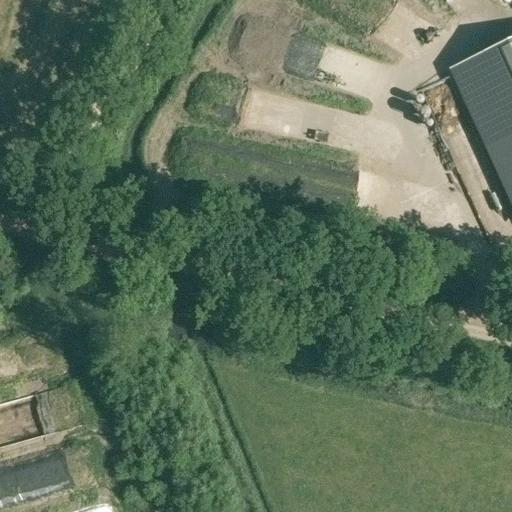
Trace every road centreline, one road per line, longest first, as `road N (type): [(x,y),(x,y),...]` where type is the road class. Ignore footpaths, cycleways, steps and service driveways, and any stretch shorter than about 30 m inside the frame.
road 1 (track): [(26,240),(511,343)]
road 2 (track): [(0,233),(26,240),(35,206),(169,0)]
